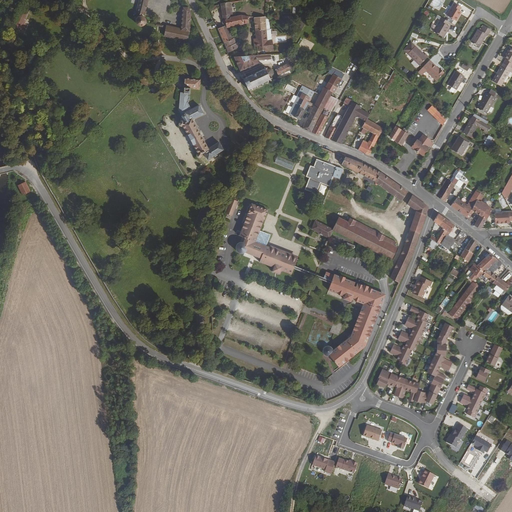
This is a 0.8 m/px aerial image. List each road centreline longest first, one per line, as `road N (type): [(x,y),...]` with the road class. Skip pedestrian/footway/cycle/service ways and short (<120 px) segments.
road 1 (unclassified): [(0,171),(20,166),(31,176),(119,321),(150,352),(316,409),(356,390)]
road 2 (unknown): [(412,189),(396,215),(407,221),(382,280),(391,292),(383,317),(362,359),(328,386),(228,349),(224,333),(237,283),(226,273),(200,275)]
road 3 (tertiary): [(190,0),(252,108),(412,189)]
road 4 (unclassified): [(356,390),(434,205)]
road 5 (tertiary): [(506,28),(412,189)]
road 6 (residential): [(358,402),(345,436),(350,445),(409,462),(426,437)]
